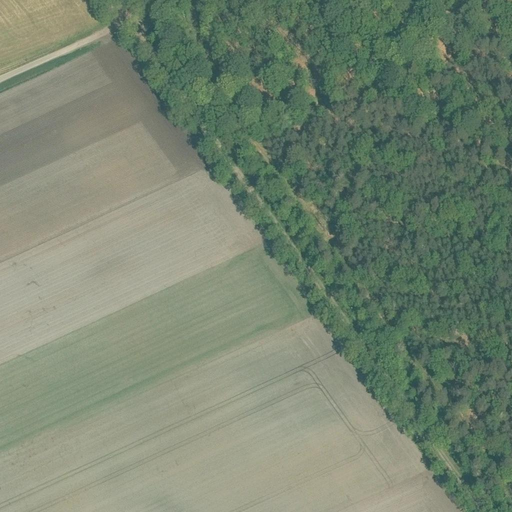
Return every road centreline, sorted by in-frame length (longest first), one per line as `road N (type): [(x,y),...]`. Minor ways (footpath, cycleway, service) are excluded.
road 1 (track): [(111,0),(484,511)]
road 2 (unclassified): [(0,79),(129,22)]
